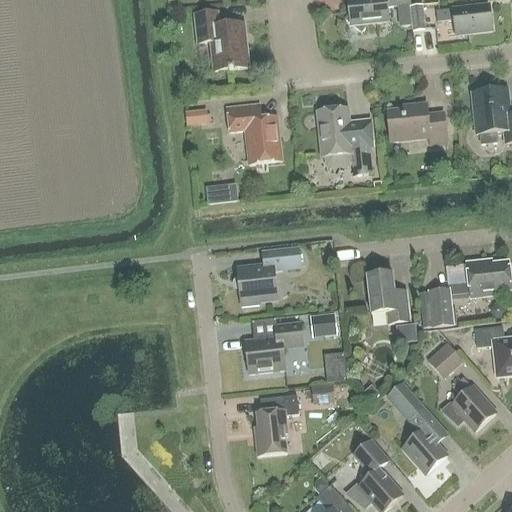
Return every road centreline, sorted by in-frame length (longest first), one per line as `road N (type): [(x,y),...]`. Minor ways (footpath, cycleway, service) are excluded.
road 1 (residential): [(285,3),(294,76),(511,57)]
road 2 (residential): [(235,511),(218,442),(199,259)]
road 3 (residential): [(335,255),(511,236)]
